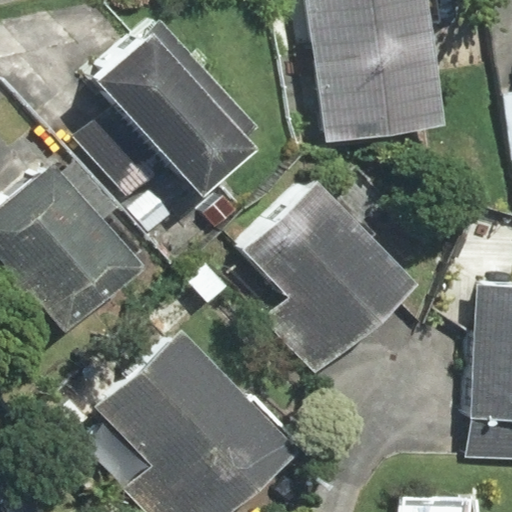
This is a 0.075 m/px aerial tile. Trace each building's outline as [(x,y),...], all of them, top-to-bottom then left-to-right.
[(402,0),(288,0),(311,148),(422,132),(402,0)] [(236,122),(144,18),(128,32),(78,76),(177,188),(225,146),(218,137),(236,122)] [(511,94),(492,97),(501,160),(511,158),(511,94)] [(112,255),(122,246),(53,164),(42,173),(30,159),(9,177),(0,184),(0,296),(4,301),(16,291),(48,329),(121,267),(112,255)] [(303,178),(231,246),(279,296),(252,321),(303,375),(401,282),(303,178)] [(511,284),(465,283),(456,453),(511,456),(511,284)] [(214,511),(290,441),(245,392),(235,401),(167,328),(88,402),(145,464),(120,487),(143,511),(214,511)] [(469,511),(470,503),(397,500),(396,511),(469,511)]
